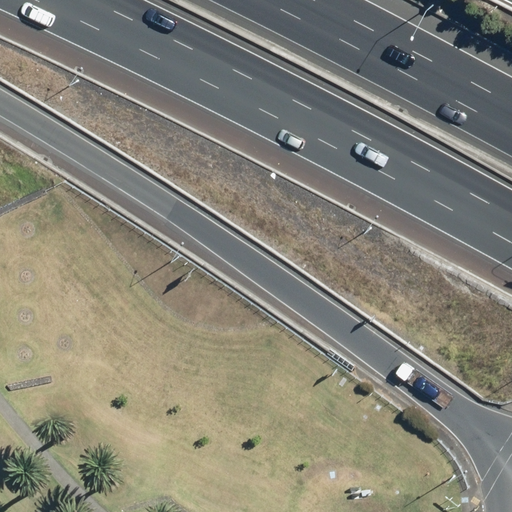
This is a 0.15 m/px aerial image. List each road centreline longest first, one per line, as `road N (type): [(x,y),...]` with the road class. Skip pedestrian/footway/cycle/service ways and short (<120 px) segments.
road 1 (motorway): [(511,449),(256,265),(0,105)]
road 2 (motorway): [(511,217),(98,0)]
road 3 (motorway): [(266,0),(511,133)]
